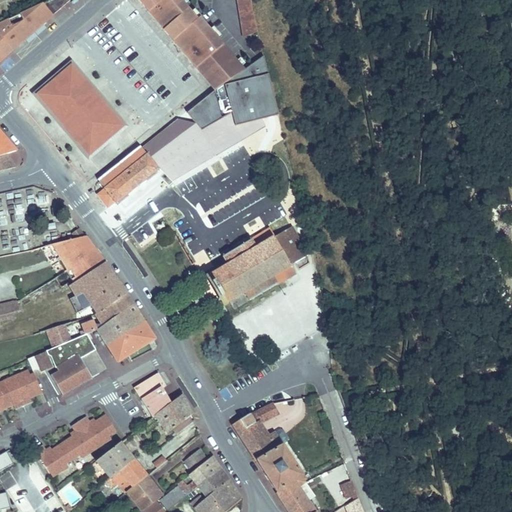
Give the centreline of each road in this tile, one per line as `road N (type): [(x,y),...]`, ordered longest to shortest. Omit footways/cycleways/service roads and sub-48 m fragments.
road 1 (residential): [(213,418),(315,371),(373,511)]
road 2 (tertiary): [(48,164),(153,305),(176,352)]
road 3 (residential): [(176,352),(0,442)]
road 4 (tertiary): [(102,0),(0,88)]
